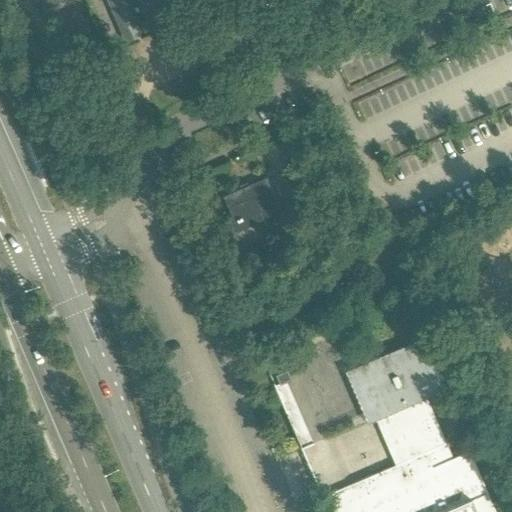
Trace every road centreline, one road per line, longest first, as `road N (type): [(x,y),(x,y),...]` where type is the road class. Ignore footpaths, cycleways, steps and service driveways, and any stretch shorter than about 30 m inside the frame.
road 1 (secondary): [(155,511),(41,248)]
road 2 (secondary): [(0,268),(105,511)]
